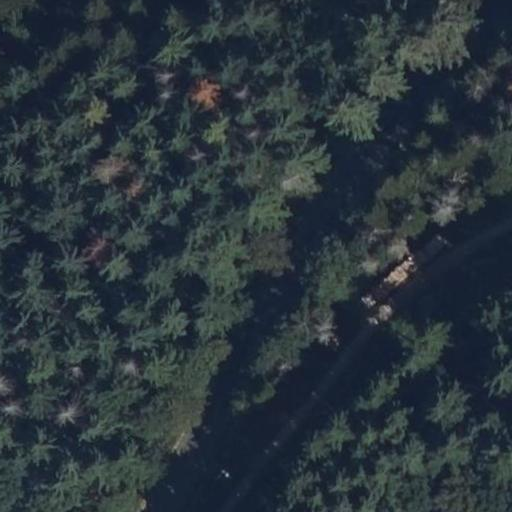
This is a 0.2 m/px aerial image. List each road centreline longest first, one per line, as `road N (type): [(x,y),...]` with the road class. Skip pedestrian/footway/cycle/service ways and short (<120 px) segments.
road 1 (secondary): [(511,13),(374,137),(163,511)]
road 2 (track): [(216,511),(351,342),(434,266),(511,224)]
